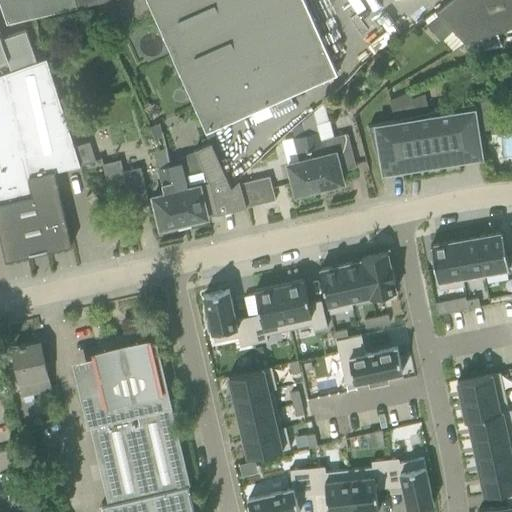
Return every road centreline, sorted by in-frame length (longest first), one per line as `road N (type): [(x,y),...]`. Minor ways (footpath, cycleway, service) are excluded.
road 1 (residential): [(457,511),(397,212)]
road 2 (residential): [(169,265),(230,511)]
road 3 (unclassified): [(169,265),(397,212)]
road 4 (unclassified): [(0,302),(169,265)]
